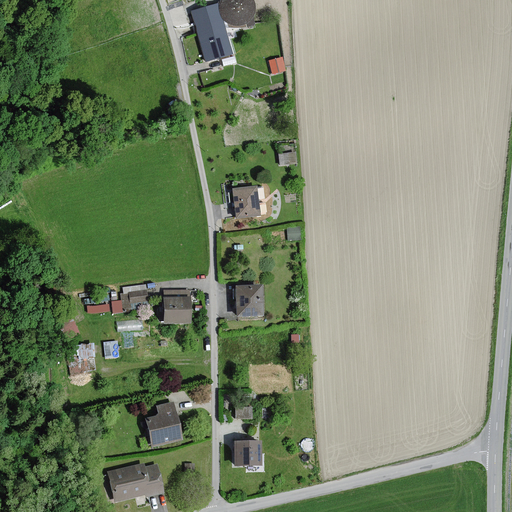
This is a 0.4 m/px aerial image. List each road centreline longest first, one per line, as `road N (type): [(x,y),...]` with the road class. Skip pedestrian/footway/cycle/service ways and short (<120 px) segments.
road 1 (unclassified): [(217,510),(212,230),(161,0)]
road 2 (residential): [(495,451),(217,510)]
road 3 (tertiary): [(511,248),(495,451)]
